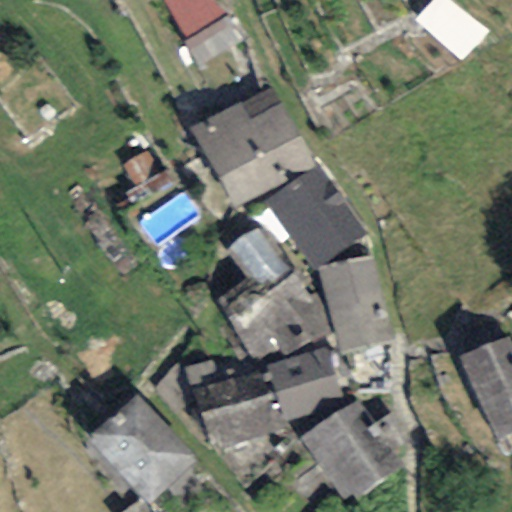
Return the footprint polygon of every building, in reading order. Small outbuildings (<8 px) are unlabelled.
[(220,0),(194,0),(174,16),(202,53),(240,25),(220,0)] [(315,171),(273,94),(192,137),(234,215),(315,171)] [(361,235),(318,173),(267,208),(309,270),(361,235)] [(262,231),(225,259),(262,302),(228,332),(256,372),(307,352),(328,335),(324,319),(313,301),(262,231)] [(375,264),(320,275),(336,356),(391,345),(375,264)] [(511,355),(508,346),(463,366),(498,447),(511,440),(511,355)] [(213,448),(344,408),(328,357),(198,397),(213,448)] [(143,511),(191,467),(132,406),(83,452),(140,511),(143,511)] [(357,411),(301,449),(343,511),(400,474),(357,411)]
